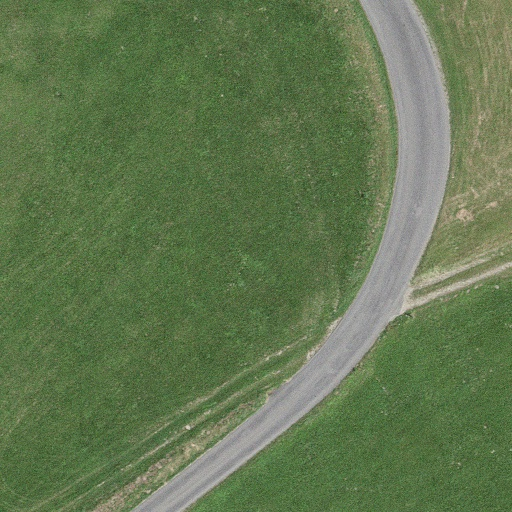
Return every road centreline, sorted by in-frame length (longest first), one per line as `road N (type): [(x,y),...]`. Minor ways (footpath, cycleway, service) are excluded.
road 1 (unclassified): [(154,511),(325,371),(396,268),(423,126),(417,72),(384,0)]
road 2 (track): [(511,254),(375,309),(52,511)]
